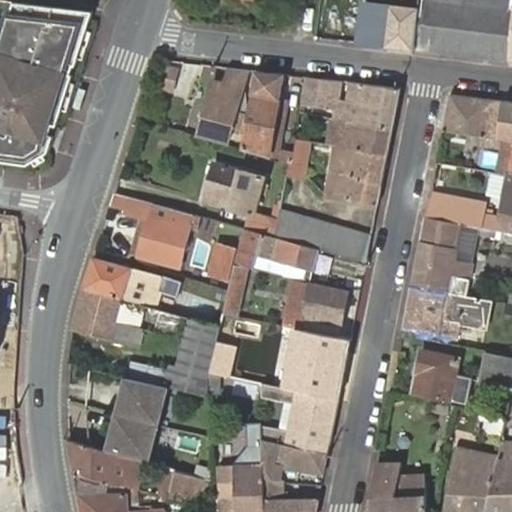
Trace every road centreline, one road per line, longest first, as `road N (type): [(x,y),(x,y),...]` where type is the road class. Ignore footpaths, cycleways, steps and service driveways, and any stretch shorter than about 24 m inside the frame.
road 1 (residential): [(434,67),(338,511)]
road 2 (tertiary): [(83,207),(45,349),(43,424),(56,511)]
road 3 (residential): [(141,29),(434,67)]
road 4 (tertiary): [(141,29),(83,207)]
